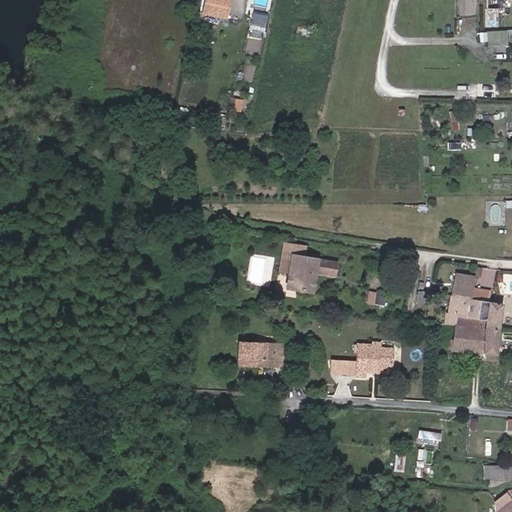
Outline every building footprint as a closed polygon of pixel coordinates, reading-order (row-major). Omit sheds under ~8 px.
[(225,0),(205,0),(204,12),(223,16),(225,0)] [(260,31),(262,22),(249,19),(247,28),(260,31)] [(510,43),(509,30),(481,30),(481,44),(510,43)] [(478,124),(479,115),(463,113),(462,122),(478,124)] [(287,273),(293,244),(285,242),(279,271),(287,273)] [(287,273),(285,288),(309,292),(314,272),(332,276),(334,263),(301,257),(304,246),(293,244),(287,273)] [(470,289),(471,282),(452,279),(448,313),(444,313),(443,323),(454,325),(456,314),(467,316),(469,299),(470,289)] [(429,301),(431,289),(415,286),(414,291),(418,292),(417,299),(429,301)] [(488,302),(489,292),(470,289),(469,299),(488,302)] [(370,290),(368,302),(385,304),(386,292),(370,290)] [(454,325),(497,329),(499,304),(488,302),(469,299),(467,316),(456,314),(454,325)] [(494,354),(497,329),(454,325),(453,336),(447,336),(445,348),(494,354)] [(282,339),(236,337),(235,362),(281,364),(282,339)] [(371,366),(376,366),(391,366),(391,344),(379,343),(379,337),(369,337),(368,340),(354,341),(353,377),(365,377),(365,371),(371,371),(371,366)] [(511,417),(501,416),(501,427),(505,427),(506,429),(511,430),(511,417)] [(511,466),(503,466),(502,477),(511,478),(511,466)] [(511,511),(511,490),(507,491),(495,500),(496,510),(497,511),(511,511)]
